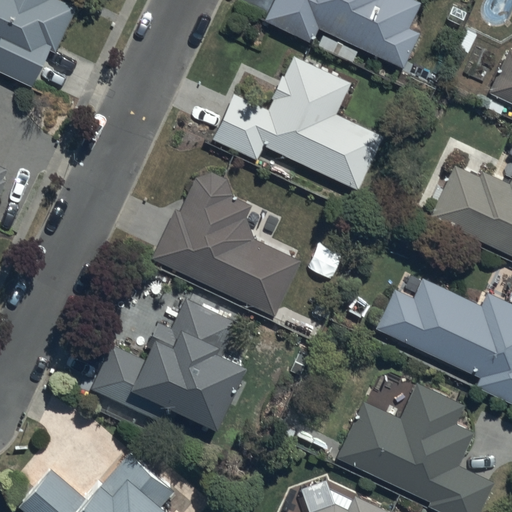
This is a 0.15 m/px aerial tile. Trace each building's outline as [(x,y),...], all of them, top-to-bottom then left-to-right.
[(0,0),(0,65),(33,83),(52,45),(56,47),(79,4),(70,0),(0,0)] [(318,23),(359,42),(403,63),(420,27),(410,22),(419,0),(272,0),(265,16),(312,37),(318,23)] [(359,47),(323,30),(318,42),(353,59),(359,47)] [(511,44),(509,44),(491,88),(511,98),(511,44)] [(268,104),(233,89),(214,134),(258,153),(263,142),(360,185),(384,131),(335,109),(350,75),(292,50),(268,104)] [(0,193),(9,175),(5,173),(10,164),(0,159),(0,82),(0,81),(0,193)] [(455,159),(431,209),(430,211),(511,249),(511,172),(509,178),(483,165),(481,171),(455,159)] [(210,166),(195,174),(182,205),(175,202),(153,251),(276,310),(302,255),(255,233),(247,212),(250,199),(233,190),(232,187),(227,173),(210,166)] [(511,298),(488,287),(482,300),(424,272),(414,292),(394,282),(376,321),(483,372),(478,382),(511,397),(511,298)] [(171,421),(183,398),(222,416),(251,353),(228,342),(240,316),(187,290),(172,321),(162,316),(145,351),(115,336),(94,380),(101,384),(91,402),(127,420),(134,407),(129,405),(131,401),(171,421)] [(364,396),(338,450),(430,496),(429,500),(453,511),(476,511),(494,478),(457,460),(474,426),(456,417),(464,401),(417,377),(399,413),(364,396)] [(176,486),(129,444),(87,490),(54,461),(21,498),(36,511),(187,511),(168,494),(176,486)] [(348,504),(335,499),(311,509),(309,511),(287,511),(277,507),(274,511),(397,511),(354,491),(348,504)]
